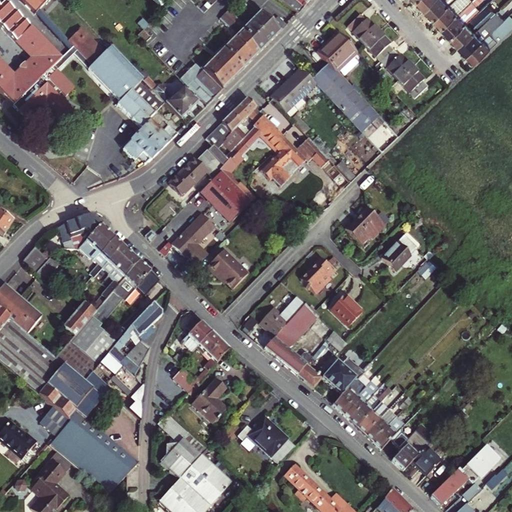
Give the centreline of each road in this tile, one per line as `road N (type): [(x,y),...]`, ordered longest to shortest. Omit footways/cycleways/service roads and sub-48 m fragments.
road 1 (tertiary): [(108,196),(158,171),(329,0)]
road 2 (residential): [(222,328),(428,511)]
road 3 (residential): [(186,293),(153,359),(144,511)]
road 4 (residential): [(314,235),(222,328)]
road 5 (residential): [(108,196),(123,231),(186,293)]
